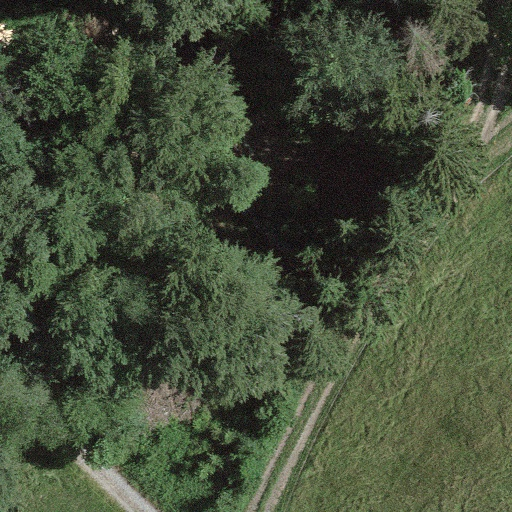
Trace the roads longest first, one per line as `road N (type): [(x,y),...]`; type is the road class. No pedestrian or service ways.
road 1 (track): [(264,511),(328,369),(466,161),(511,125)]
road 2 (track): [(0,366),(153,511)]
